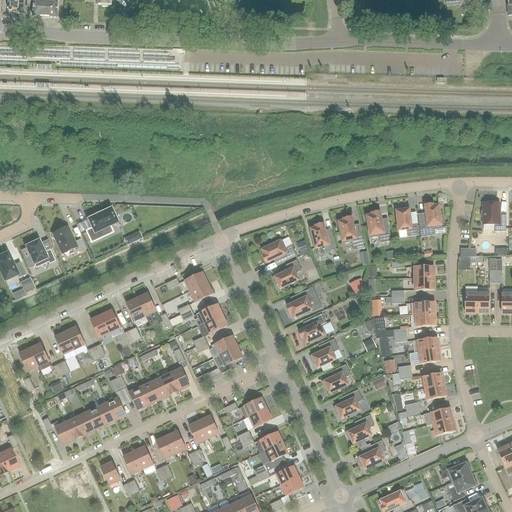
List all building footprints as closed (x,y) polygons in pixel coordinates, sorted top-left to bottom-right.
[(19,13),(19,0),(8,0),(8,10),(10,13),(18,13),(19,13)] [(18,13),(18,15),(27,16),(28,2),(30,2),(30,0),(19,0),(19,13),(18,13)] [(45,17),(45,0),(33,0),(33,17),(45,17)] [(58,0),(45,0),(45,17),(58,18),(58,0)] [(484,211),(482,211),(481,212),(481,217),(482,218),(484,218),(484,225),(494,225),(494,232),(506,232),(506,218),(499,218),(499,204),(484,204),(484,211)] [(427,223),(419,224),(421,238),(435,236),(434,229),(442,228),(441,224),(443,224),(442,217),(441,217),(439,206),(434,207),(433,205),(425,206),(427,223)] [(91,229),(85,231),(91,243),(102,237),(100,231),(117,223),(110,208),(87,219),(91,229)] [(402,211),(396,212),(399,232),(406,231),(407,238),(419,236),(417,224),(411,225),(409,208),(401,209),(402,211)] [(372,216),(367,217),(371,239),(379,237),(380,244),(392,242),(389,228),(383,229),(380,212),(372,214),(372,216)] [(344,222),(338,223),(343,245),(352,243),(353,251),(365,249),(361,233),(355,234),(352,218),(344,220),(344,222)] [(316,228),(311,230),(316,249),(324,247),(325,253),(336,250),(333,238),(328,240),(324,225),(316,227),(316,228)] [(68,227),(52,234),(61,255),(76,248),(79,253),(85,250),(80,240),(75,242),(68,227)] [(38,241),(25,247),(35,269),(48,263),(49,265),(55,262),(50,250),(44,253),(38,241)] [(272,246),(262,251),(264,256),(263,256),(266,264),(282,257),(284,262),(297,256),(292,246),(286,249),(282,241),(278,243),(278,241),(271,244),(272,246)] [(305,245),(297,249),(300,256),(308,252),(305,245)] [(7,254),(0,257),(0,273),(4,282),(17,276),(18,279),(25,276),(19,263),(12,266),(7,254)] [(340,260),(334,261),(337,275),(343,273),(340,260)] [(288,271),(273,279),(276,286),(278,285),(280,290),(299,281),(295,274),(302,271),(297,261),(286,266),(288,271)] [(415,280),(434,279),(434,267),(415,268),(415,280)] [(190,292),(207,284),(202,274),(185,282),(190,292)] [(29,278),(19,283),(24,295),(35,290),(29,278)] [(166,285),(168,290),(180,285),(177,279),(166,285)] [(366,290),(361,279),(350,284),(355,295),(366,290)] [(434,291),(434,279),(415,280),(415,291),(434,291)] [(207,284),(190,292),(195,303),(212,295),(207,284)] [(25,296),(24,295),(24,294),(22,290),(12,294),(16,301),(25,296)] [(301,300),(287,307),(290,315),(292,314),(294,319),(312,311),(309,303),(314,300),(309,290),(298,295),(301,300)] [(137,300),(145,317),(156,312),(148,295),(137,300)] [(477,314),(477,295),(466,295),(465,314),(477,314)] [(477,295),(477,314),(489,314),(489,295),(477,295)] [(511,295),(502,295),(502,314),(511,314),(511,295)] [(134,322),(145,317),(137,300),(127,305),(134,322)] [(435,315),(435,303),(415,304),(412,304),(412,316),(416,316),(435,315)] [(180,316),(192,311),(189,305),(178,311),(180,316)] [(198,319),(195,321),(198,328),(222,316),(217,306),(196,315),(198,319)] [(357,313),(360,321),(368,317),(364,310),(357,313)] [(192,311),(180,316),(183,322),(195,317),(192,311)] [(102,317),(110,334),(120,329),(113,312),(102,317)] [(166,314),(160,317),(165,328),(171,326),(166,314)] [(314,325),(299,332),(302,340),(304,339),(306,344),(316,340),(317,342),(324,338),(323,337),(326,335),(323,327),(327,325),(322,315),(311,320),(314,325)] [(436,327),(435,315),(416,316),(417,328),(436,327)] [(222,316),(198,328),(202,338),(204,337),(204,338),(227,327),(222,316)] [(99,339),(110,334),(102,317),(91,322),(99,339)] [(376,340),(394,337),(393,331),(386,332),(385,318),(373,320),(376,340)] [(136,328),(130,331),(136,343),(141,340),(136,328)] [(66,334),(74,350),(85,345),(77,329),(66,334)] [(136,343),(130,331),(124,334),(130,345),(136,343)] [(63,355),(74,350),(66,334),(55,339),(63,355)] [(195,348),(207,343),(204,338),(204,337),(202,338),(193,342),(195,348)] [(220,356),(237,348),(232,337),(215,345),(220,356)] [(388,339),(380,341),(382,357),(391,356),(388,339)] [(419,353),(438,350),(437,339),(418,341),(419,353)] [(326,351),(310,358),(313,365),(315,364),(318,369),(336,360),(333,354),(339,351),(334,340),(323,345),(326,351)] [(373,341),(365,344),(368,352),(376,348),(373,341)] [(207,343),(195,348),(198,354),(210,349),(207,343)] [(40,372),(51,367),(41,345),(30,350),(38,367),(40,372)] [(100,345),(94,348),(100,359),(106,357),(100,345)] [(100,359),(94,348),(89,351),(94,362),(100,359)] [(237,348),(220,356),(225,367),(242,359),(237,348)] [(28,372),(38,367),(30,350),(20,355),(28,372)] [(179,364),(185,361),(179,350),(173,353),(179,364)] [(438,350),(419,353),(421,365),(440,362),(438,350)] [(394,361),(385,363),(387,375),(396,373),(394,361)] [(65,362),(59,365),(64,376),(70,373),(65,362)] [(64,376),(59,365),(53,367),(58,379),(64,376)] [(116,368),(119,376),(126,373),(123,365),(116,368)] [(327,389),(330,394),(348,386),(345,379),(351,376),(346,365),(335,370),(338,376),(322,383),(325,390),(327,389)] [(399,375),(411,373),(410,366),(398,368),(399,375)] [(208,374),(210,380),(222,375),(219,369),(208,374)] [(110,370),(104,373),(107,379),(113,376),(110,370)] [(171,375),(179,392),(190,386),(182,370),(171,375)] [(412,379),(411,373),(399,375),(400,381),(412,379)] [(425,389),(444,386),(442,374),(423,378),(425,389)] [(161,380),(169,396),(179,392),(171,375),(161,380)] [(121,377),(116,380),(121,391),(127,388),(121,377)] [(376,390),(386,385),(383,378),(372,383),(376,390)] [(29,379),(23,381),(29,393),(35,390),(29,379)] [(116,380),(110,383),(115,394),(121,391),(116,380)] [(150,384),(158,401),(169,396),(161,380),(150,384)] [(57,393),(67,387),(63,381),(53,386),(57,393)] [(141,389),(149,406),(158,401),(150,384),(141,389)] [(149,406),(141,389),(139,386),(128,391),(137,411),(149,406)] [(446,397),(444,386),(425,389),(427,401),(446,397)] [(339,415),(342,420),(351,415),(352,417),(359,414),(358,412),(360,411),(356,404),(363,401),(358,391),(347,396),(349,401),(334,409),(337,416),(339,415)] [(250,418),(266,410),(261,399),(244,407),(250,418)] [(118,400),(107,405),(115,421),(126,416),(118,400)] [(236,404),(224,409),(227,415),(238,409),(236,404)] [(406,412),(419,410),(417,404),(405,406),(406,412)] [(115,421),(107,405),(97,410),(105,426),(115,421)] [(392,405),(385,408),(388,413),(394,410),(392,405)] [(452,421),(449,409),(431,414),(424,415),(427,427),(434,425),(452,421)] [(97,410),(87,414),(95,431),(105,426),(97,410)] [(266,410),(250,418),(255,429),(271,421),(266,410)] [(420,416),(419,410),(406,412),(408,419),(420,416)] [(95,431),(87,414),(76,419),(84,436),(95,431)] [(351,440),(353,445),(357,444),(364,440),(372,437),(368,430),(375,427),(370,416),(359,421),(361,427),(346,434),(349,441),(351,440)] [(200,422),(208,439),(219,434),(211,417),(200,422)] [(48,433),(53,430),(51,426),(48,419),(42,422),(48,433)] [(76,419),(66,424),(74,441),(84,436),(76,419)] [(434,425),(435,431),(431,432),(432,438),(455,432),(452,421),(434,425)] [(197,444),(208,439),(200,422),(189,428),(197,444)] [(63,446),(74,441),(66,424),(60,427),(58,423),(51,426),(53,430),(55,429),(63,446)] [(238,437),(240,443),(252,438),(249,432),(238,437)] [(411,444),(408,432),(402,433),(405,446),(411,444)] [(167,438),(175,455),(186,450),(178,433),(167,438)] [(266,452),(282,443),(277,433),(260,441),(266,452)] [(13,435),(7,438),(13,450),(18,447),(13,435)] [(227,437),(221,440),(227,452),(232,449),(227,437)] [(164,460),(175,455),(167,438),(156,443),(164,460)] [(252,438),(240,443),(243,449),(254,443),(252,438)] [(364,440),(357,444),(359,449),(367,446),(364,440)] [(373,452),(358,459),(361,466),(363,465),(365,470),(375,466),(376,468),(383,464),(382,463),(384,462),(380,455),(387,452),(382,441),(371,447),(373,452)] [(282,443),(266,452),(271,463),(287,455),(282,443)] [(506,469),(511,466),(511,454),(508,447),(498,452),(506,469)] [(134,453),(142,470),(153,465),(145,448),(134,453)] [(11,450),(0,455),(8,472),(19,467),(11,450)] [(200,450),(194,453),(200,464),(206,461),(200,450)] [(132,475),(142,470),(134,453),(124,458),(132,475)] [(200,464),(194,453),(189,455),(194,467),(200,464)] [(451,484),(453,483),(471,476),(469,471),(471,471),(468,463),(453,470),(450,464),(439,469),(441,474),(440,475),(442,480),(448,478),(451,484)] [(101,469),(109,486),(120,480),(112,464),(101,469)] [(167,465),(162,468),(167,480),(169,479),(173,477),(167,465)] [(256,477),(268,472),(265,466),(254,471),(256,477)] [(282,486),(298,478),(293,467),(276,475),(282,486)] [(167,480),(162,468),(156,471),(161,482),(167,480)] [(148,471),(152,479),(157,476),(153,469),(148,471)] [(268,472),(256,477),(259,483),(270,478),(268,472)] [(197,483),(193,475),(188,478),(191,485),(197,483)] [(472,479),(471,476),(453,483),(456,488),(448,492),(450,497),(451,497),(453,502),(464,497),(462,492),(477,486),(474,478),(472,479)] [(229,478),(223,481),(226,487),(232,484),(229,478)] [(298,478),(282,486),(287,497),(303,489),(298,478)] [(134,481),(129,484),(134,495),(140,492),(134,481)] [(134,495),(129,484),(123,486),(128,498),(134,495)] [(180,493),(183,500),(189,497),(186,491),(180,493)] [(389,511),(400,507),(402,511),(403,511),(414,507),(411,501),(409,502),(404,491),(380,502),(383,507),(381,507),(382,511),(389,511)] [(425,491),(417,494),(421,501),(428,498),(425,491)] [(245,511),(258,511),(252,497),(249,492),(239,497),(241,502),(245,511)] [(281,500),(284,506),(293,501),(290,496),(281,500)] [(177,497),(168,501),(172,510),(181,506),(177,497)] [(482,511),(487,510),(485,506),(487,505),(483,498),(468,506),(466,500),(455,505),(458,511),(482,511)] [(270,505),(272,511),(284,506),(281,500),(270,505)] [(443,500),(435,503),(437,509),(445,506),(443,500)] [(431,501),(424,505),(426,511),(434,507),(431,501)] [(245,511),(241,502),(231,507),(233,511),(245,511)]
